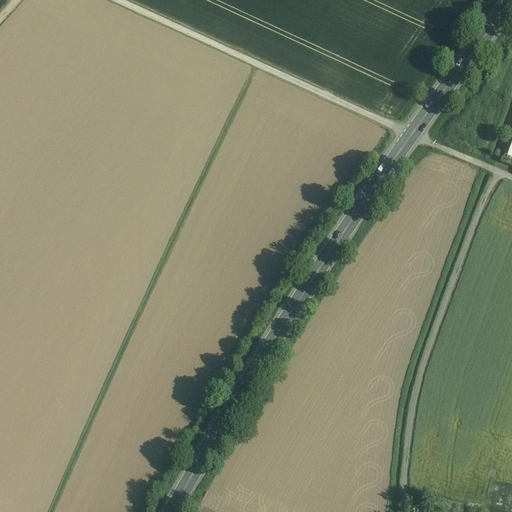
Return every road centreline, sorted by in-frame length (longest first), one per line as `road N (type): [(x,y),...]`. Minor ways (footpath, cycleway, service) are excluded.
road 1 (primary): [(169,511),(411,134)]
road 2 (residential): [(401,511),(411,406),(494,171)]
road 3 (unclassified): [(411,134),(115,0)]
road 4 (primary): [(411,134),(511,0)]
